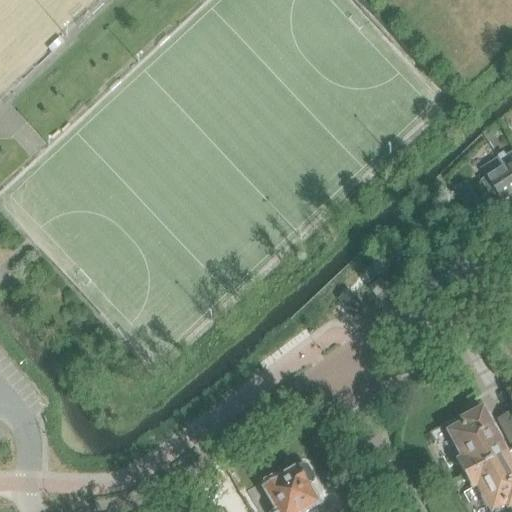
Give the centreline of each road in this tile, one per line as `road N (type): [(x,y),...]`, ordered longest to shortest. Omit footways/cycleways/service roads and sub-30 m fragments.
road 1 (residential): [(118,511),(324,369)]
road 2 (residential): [(324,369),(511,239)]
road 3 (residential): [(407,511),(324,369)]
